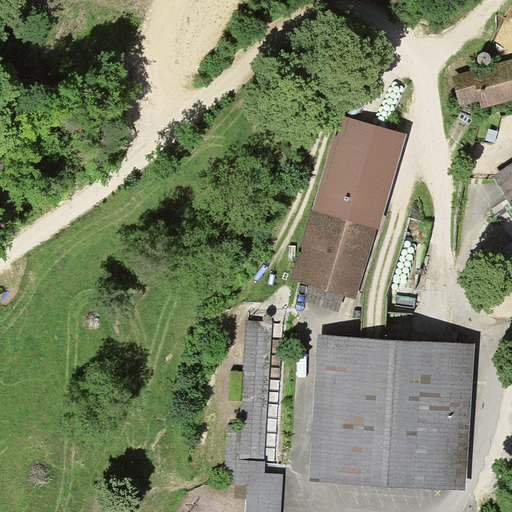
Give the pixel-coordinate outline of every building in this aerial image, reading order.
[(511,58),(452,76),(461,106),(480,100),(482,108),(511,99),(511,58)] [(406,133),(338,114),(311,210),(376,229),(379,229),(406,133)] [(511,204),(511,163),(493,176),(511,204)] [(355,299),(376,229),(311,210),(291,280),(309,285),(343,295),(355,299)] [(338,312),(343,295),(309,285),(304,302),(338,312)] [(272,321),(248,319),(242,424),(240,459),(265,460),(272,321)] [(475,344),(318,334),(310,481),(466,491),(475,344)] [(264,473),(265,460),(240,459),(242,424),(227,423),(223,483),(247,484),(245,511),(281,511),(283,474),(264,473)]
